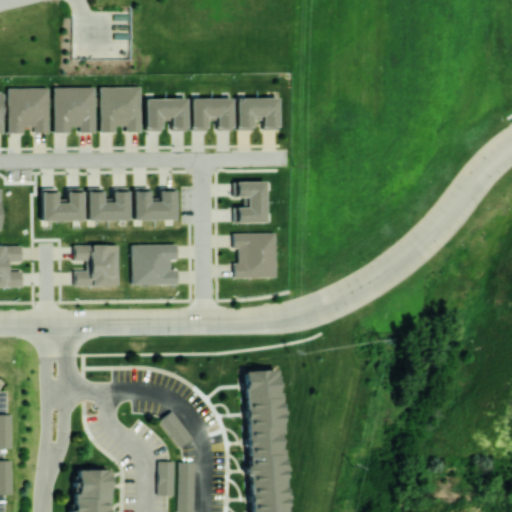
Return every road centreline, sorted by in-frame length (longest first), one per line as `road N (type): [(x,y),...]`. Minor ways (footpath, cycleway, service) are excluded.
road 1 (residential): [(286,159),(0,161)]
road 2 (tertiary): [(323,305),(401,260),(511,145)]
road 3 (tertiary): [(47,323),(288,315)]
road 4 (residential): [(203,160),(205,322)]
